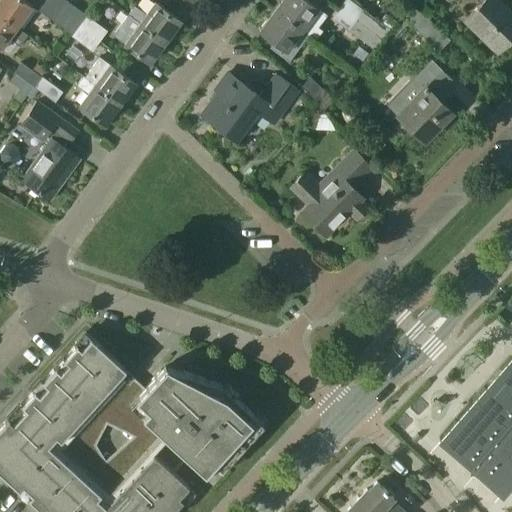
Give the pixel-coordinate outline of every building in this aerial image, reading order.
[(32,5),(25,0),(0,0),(0,14),(17,26),(32,6),(32,5)] [(306,0),(280,0),(275,8),(309,34),(315,38),(321,29),(317,26),(326,14),(306,0)] [(511,33),(511,12),(499,0),(477,0),(480,3),(466,17),(498,48),(511,33)] [(79,25),(85,15),(66,1),(59,10),(79,25)] [(155,1),(145,14),(134,6),(128,13),(139,22),(165,41),(181,20),(155,1)] [(275,8),(260,29),(275,40),(269,47),(289,61),(309,34),(275,8)] [(52,21),(71,35),(79,25),(59,10),(52,21)] [(389,29),(363,10),(356,19),(382,39),(389,29)] [(165,41),(139,22),(128,13),(112,35),(124,44),(125,43),(150,62),(165,41)] [(27,35),(16,27),(17,26),(0,14),(0,47),(1,49),(8,38),(19,46),(27,35)] [(79,25),(78,25),(79,26),(100,41),(107,31),(86,16),(85,15),(79,25)] [(348,31),(374,50),(382,39),(356,19),(348,31)] [(71,35),(70,36),(71,36),(92,52),(100,41),(79,26),(78,25),(71,35)] [(109,63),(108,64),(98,57),(85,76),(94,83),(121,103),(136,82),(109,63)] [(410,83),(389,105),(398,113),(424,140),(452,110),(437,96),(452,79),(430,58),(407,81),(410,83)] [(22,62),(14,72),(15,73),(33,87),(34,87),(41,77),(40,76),(32,69),(22,62)] [(274,72),(258,94),(228,72),(216,89),(218,91),(202,113),(216,124),(219,120),(238,134),(254,112),(274,126),(299,90),(274,72)] [(9,82),(27,95),(33,87),(15,73),(9,82)] [(121,103),(94,83),(85,76),(84,77),(83,76),(76,85),(87,93),(79,104),(105,124),(121,103)] [(55,102),(62,92),(41,77),(34,87),(55,102)] [(333,99),(310,77),(301,87),(324,109),(333,99)] [(18,125),(43,144),(19,177),(50,199),(79,159),(63,147),(67,141),(69,143),(79,130),(36,99),(18,125)] [(356,219),(368,206),(360,198),(362,196),(352,186),(372,166),(354,148),(319,184),(306,171),(291,186),(309,204),(303,210),(326,233),(348,210),(356,219)] [(60,438),(125,367),(90,335),(80,346),(76,342),(21,403),(25,407),(12,421),(8,417),(0,425),(0,471),(44,511),(168,511),(182,497),(178,493),(188,483),(153,451),(105,504),(96,496),(100,491),(47,443),(55,434),(60,438)] [(511,361),(441,443),(470,469),(472,466),(479,471),(476,475),(501,497),(511,484),(511,361)] [(160,370),(129,404),(162,434),(163,433),(160,431),(164,427),(181,443),(178,447),(170,440),(169,441),(204,473),(214,462),(221,468),(253,433),(246,427),(256,416),(221,385),(182,371),(173,381),(160,370)] [(347,509),(350,511),(403,511),(391,500),(394,497),(377,482),(369,491),(366,488),(347,509)]
